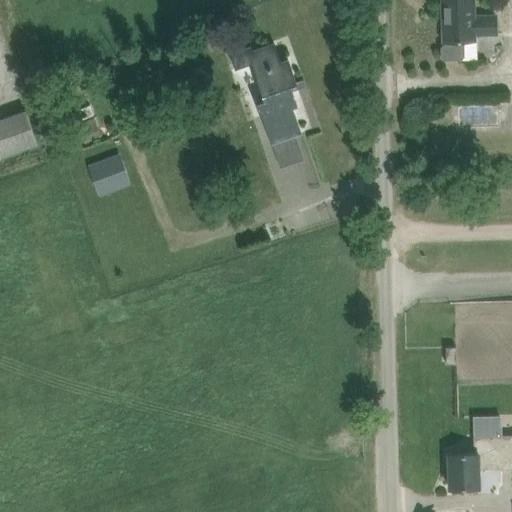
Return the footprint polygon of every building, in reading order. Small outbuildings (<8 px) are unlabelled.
[(444,14),(445,43),(441,47),(442,56),(445,59),(462,59),(466,55),(465,40),(476,40),(476,34),(497,33),(497,15),(475,16),(474,0),(446,0),(446,13),(444,14)] [(245,41),(240,29),(227,35),(231,48),(245,41)] [(293,91),(299,88),(289,58),(282,61),(275,43),(253,50),(252,46),(247,48),(265,99),(260,100),(273,143),(302,133),(293,107),(298,105),(293,91)] [(26,110),(0,118),(0,157),(39,144),(26,110)] [(79,124),(86,142),(102,136),(95,118),(79,124)] [(109,159),(90,166),(100,193),(118,186),(109,159)] [(493,182),(491,164),(474,165),(476,184),(493,182)] [(447,346),(447,353),(447,363),(458,363),(457,346),(447,346)] [(511,434),(475,435),(475,453),(450,453),(451,487),(483,486),(483,469),(511,467),(511,434)]
